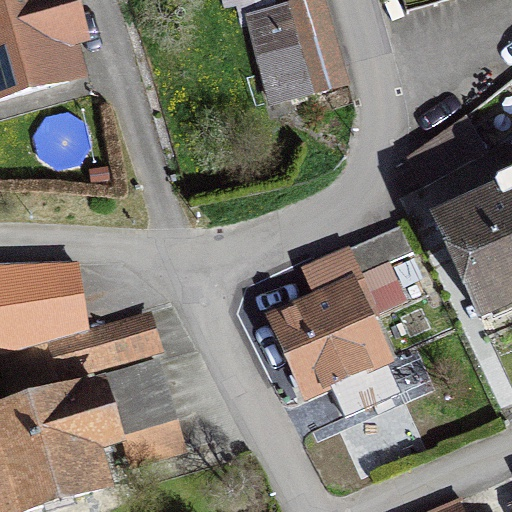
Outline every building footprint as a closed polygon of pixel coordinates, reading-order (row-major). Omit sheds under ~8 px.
[(0,100),(68,82),(59,50),(81,44),(68,0),(15,0),(0,4),(0,100)] [(315,0),(250,17),(273,104),(342,85),(319,0),(315,0)] [(407,158),(422,189),(484,154),(463,119),(407,158)] [(439,226),(481,320),(511,305),(511,179),(499,186),(497,191),(500,199),(439,226)] [(358,279),(361,277),(389,265),(413,254),(400,227),(346,251),(358,279)] [(406,302),(389,265),(361,277),(378,315),(406,302)] [(0,357),(86,332),(75,266),(0,268),(0,357)] [(273,323),(306,397),(331,386),(345,418),(400,394),(352,287),(273,323)] [(152,351),(142,318),(48,345),(58,378),(152,351)] [(106,377),(124,437),(173,422),(155,362),(106,377)] [(0,511),(21,511),(101,489),(89,451),(115,443),(100,392),(0,419),(0,511)] [(458,511),(455,503),(433,511),(458,511)]
